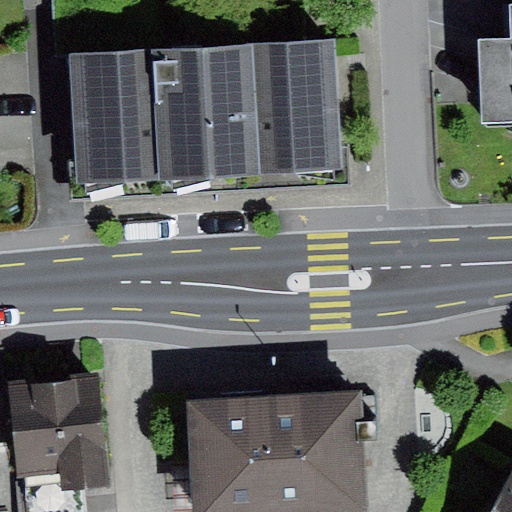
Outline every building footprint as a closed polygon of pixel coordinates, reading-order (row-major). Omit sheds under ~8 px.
[(511,45),(479,46),(482,128),(511,126),(511,11),(510,11),(511,45)] [(329,47),(61,61),(68,188),(336,175),(329,47)] [(0,64),(0,132),(1,149),(36,147),(30,62),(0,64)] [(102,378),(10,386),(18,483),(23,481),(25,511),(83,511),(82,495),(112,493),(102,378)] [(365,511),(361,396),(190,404),(195,511),(365,511)] [(511,511),(511,479),(494,511),(511,511)]
